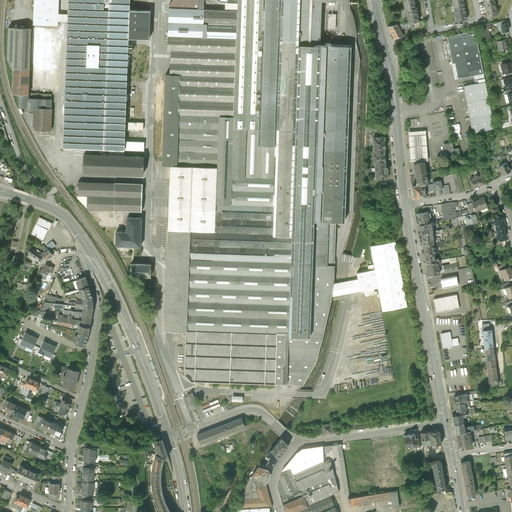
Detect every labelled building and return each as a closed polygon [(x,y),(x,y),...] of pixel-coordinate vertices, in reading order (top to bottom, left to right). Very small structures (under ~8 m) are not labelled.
[(58,21),(69,22),(70,14),(59,14),(59,0),(37,0),(36,24),(57,25),(58,21)] [(130,11),(130,0),(70,0),(70,14),(69,22),(64,154),(83,155),(126,156),(130,40),(151,41),(152,12),(130,11)] [(167,0),(167,76),(165,169),(172,169),(165,331),(185,332),(185,373),(194,382),(302,385),(315,358),(332,300),(332,295),(334,283),(335,275),(335,266),(334,266),(334,261),(337,223),(341,223),(348,46),(321,46),(322,3),(334,3),(334,0),(167,0)] [(415,9),(413,0),(402,0),(404,11),(405,10),(415,9)] [(497,15),(494,0),(484,2),(487,17),(497,15)] [(467,19),(464,6),(454,8),(457,21),(467,19)] [(418,23),(416,9),(415,9),(405,10),(407,24),(418,23)] [(336,28),(336,13),(328,13),(328,28),(336,28)] [(490,27),(489,23),(481,25),(484,39),(491,37),(488,27),(490,27)] [(505,24),(499,25),(499,29),(500,34),(506,33),(506,32),(508,31),(506,24),(505,24)] [(403,35),(397,25),(387,27),(394,38),(403,35)] [(31,94),(33,29),(10,28),(9,58),(15,69),(15,94),(20,94),(31,94)] [(473,30),(445,36),(451,63),(453,63),(456,78),(469,75),(471,81),(477,80),(483,79),(473,30)] [(499,40),(496,41),(499,52),(502,51),(502,53),(508,51),(505,39),(501,40),(501,39),(499,39),(499,40)] [(511,65),(511,61),(499,64),(501,73),(504,73),(510,71),(511,70),(511,65)] [(511,75),(502,78),(504,88),(509,86),(511,85),(511,75)] [(477,83),(462,86),(466,103),(486,99),(487,98),(483,79),(477,80),(477,83)] [(31,94),(20,94),(20,107),(35,108),(34,130),(53,130),(54,108),(53,108),(53,98),(31,97),(31,94)] [(466,103),(465,103),(468,119),(489,114),(486,99),(466,103)] [(489,114),(468,119),(471,135),(492,131),(489,114)] [(426,131),(410,132),(412,163),(425,162),(428,162),(426,131)] [(372,148),(388,147),(387,137),(372,138),(372,148)] [(452,143),(443,145),(445,158),(454,156),(452,143)] [(370,152),(371,158),(388,156),(388,147),(372,148),(373,152),(370,152)] [(83,173),(142,174),(143,156),(126,156),(83,155),(83,173)] [(389,167),(388,156),(371,158),(371,164),(374,164),(374,168),(389,167)] [(427,174),(425,162),(412,163),(409,163),(411,173),(414,174),(415,176),(427,174)] [(510,172),(505,162),(498,166),(503,176),(510,172)] [(375,178),(390,177),(389,167),(374,168),(375,178)] [(462,191),(457,167),(440,171),(441,177),(452,175),(456,193),(462,191)] [(427,174),(415,176),(417,186),(424,185),(429,184),(427,174)] [(475,178),(479,186),(485,184),(481,176),(478,178),(477,177),(475,178)] [(469,181),(472,189),(479,186),(475,178),(473,179),(473,180),(469,181)] [(440,181),(432,182),(434,191),(441,190),(440,181)] [(142,184),(79,182),(79,195),(88,195),(88,209),(141,211),(142,184)] [(417,186),(412,187),(414,200),(427,197),(424,185),(417,186)] [(487,207),(484,198),(473,203),(476,211),(487,207)] [(450,204),(436,206),(439,219),(450,217),(449,212),(449,208),(451,208),(450,204)] [(422,213),(416,214),(419,226),(429,224),(426,212),(422,213)] [(471,216),(460,218),(461,220),(464,220),(464,219),(465,219),(465,220),(471,219),(472,224),(477,223),(475,215),(471,216)] [(506,216),(495,218),(496,223),(494,224),(495,227),(497,227),(499,235),(498,236),(499,240),(508,238),(507,234),(508,234),(507,227),(508,227),(506,216)] [(52,223),(39,217),(31,234),(43,239),(47,230),(49,230),(52,223)] [(116,231),(115,246),(140,247),(142,218),(127,217),(126,231),(116,231)] [(429,224),(419,226),(420,234),(431,232),(430,224),(429,224)] [(431,232),(420,234),(423,246),(439,242),(438,238),(433,239),(432,236),(441,234),(440,230),(431,232)] [(465,261),(466,267),(469,267),(464,239),(461,239),(463,249),(464,257),(465,261)] [(373,268),(356,271),(357,279),(359,290),(363,289),(364,295),(375,294),(374,288),(377,288),(381,312),(407,308),(396,241),(369,246),(373,268)] [(439,242),(423,246),(424,254),(435,252),(434,248),(444,246),(445,245),(444,241),(439,242)] [(29,255),(32,257),(33,256),(35,252),(33,251),(34,249),(31,247),(27,252),(30,254),(29,255)] [(52,256),(47,250),(44,247),(42,249),(45,251),(41,254),(46,260),(52,256)] [(40,252),(37,250),(35,252),(33,256),(36,258),(35,259),(36,260),(37,259),(41,262),(43,261),(46,260),(41,254),(40,252)] [(435,252),(424,254),(426,263),(438,261),(439,260),(438,257),(436,257),(435,252)] [(438,261),(426,263),(429,275),(440,273),(438,267),(438,264),(439,264),(438,261)] [(31,263),(25,262),(22,270),(24,271),(25,270),(27,271),(30,267),(31,263)] [(153,264),(133,263),(132,277),(152,277),(153,264)] [(450,264),(438,267),(440,273),(457,269),(456,263),(450,264)] [(54,268),(45,265),(42,274),(48,276),(49,273),(52,274),(54,268)] [(511,276),(511,273),(508,265),(505,266),(499,268),(504,280),(511,276)] [(456,275),(440,278),(442,288),(458,285),(456,275)] [(88,287),(85,277),(77,280),(79,289),(88,287)] [(357,279),(334,283),(332,295),(359,290),(357,279)] [(511,297),(511,283),(509,284),(503,287),(508,299),(511,297)] [(88,287),(79,289),(82,298),(83,298),(92,298),(89,287),(88,287)] [(51,296),(48,295),(44,302),(51,303),(54,303),(64,304),(64,299),(66,292),(62,292),(61,299),(57,299),(57,297),(51,297),(51,296)] [(457,295),(433,299),(435,313),(460,309),(457,295)] [(92,298),(83,298),(84,300),(76,300),(75,303),(75,306),(83,307),(93,308),(92,298)] [(51,303),(44,302),(41,308),(41,310),(47,311),(49,307),(51,307),(51,303)] [(68,305),(64,304),(63,307),(63,314),(68,314),(72,315),(72,311),(71,311),(71,305),(68,305)] [(93,308),(83,307),(75,306),(75,309),(82,310),(82,309),(83,309),(82,312),(72,311),(72,315),(83,316),(91,317),(93,308)] [(38,310),(30,315),(44,318),(46,312),(38,310)] [(91,317),(83,316),(82,322),(71,319),(72,315),(68,314),(68,319),(63,318),(63,316),(58,315),(57,321),(72,324),(79,325),(89,327),(91,317)] [(89,327),(79,325),(78,328),(79,329),(78,332),(88,334),(89,327)] [(491,329),(483,330),(485,349),(485,348),(493,348),(491,329)] [(451,331),(441,333),(443,348),(453,347),(458,346),(457,339),(452,339),(451,331)] [(88,334),(78,332),(77,336),(75,336),(74,338),(77,339),(75,344),(85,346),(88,334)] [(30,337),(24,335),(22,340),(19,345),(25,347),(30,337)] [(36,340),(30,337),(25,347),(31,350),(33,346),(36,340)] [(48,345),(42,342),(39,348),(38,352),(43,355),(48,345)] [(54,347),(48,345),(43,355),(49,358),(51,353),(54,347)] [(493,348),(485,348),(488,367),(496,366),(493,348)] [(160,385),(150,359),(147,360),(157,386),(160,385)] [(496,366),(488,367),(490,385),(498,384),(496,366)] [(78,371),(68,368),(66,375),(64,374),(63,378),(65,379),(63,385),(74,388),(78,371)] [(34,380),(29,378),(27,381),(26,380),(24,385),(28,387),(28,388),(27,388),(25,391),(28,392),(34,380)] [(39,382),(34,380),(28,392),(26,397),(31,399),(33,395),(31,394),(33,390),(31,390),(32,389),(36,391),(39,386),(37,385),(39,382)] [(196,405),(192,393),(186,395),(190,405),(189,405),(191,409),(195,407),(194,405),(196,405)] [(454,398),(456,406),(466,404),(469,403),(468,396),(454,398)] [(63,399),(62,399),(61,404),(59,404),(59,403),(56,402),(55,405),(69,408),(70,403),(66,402),(67,400),(63,399)] [(201,405),(203,412),(221,406),(218,399),(201,405)] [(15,405),(8,401),(4,410),(11,413),(15,405)] [(466,404),(456,406),(457,415),(468,413),(467,409),(466,404)] [(26,410),(15,405),(11,413),(16,416),(15,418),(18,419),(19,417),(22,419),(26,410)] [(69,408),(55,405),(55,408),(58,409),(58,407),(60,408),(58,413),(59,413),(65,414),(65,413),(67,413),(69,408)] [(451,416),(453,426),(467,423),(466,418),(469,417),(468,413),(457,415),(451,416)] [(46,430),(48,432),(53,423),(40,417),(36,425),(41,428),(40,429),(45,432),(46,430)] [(243,418),(234,421),(237,430),(246,426),(243,418)] [(234,421),(225,425),(228,433),(237,430),(234,421)] [(53,423),(48,432),(57,436),(59,437),(61,434),(64,428),(53,423)] [(453,426),(455,435),(467,432),(470,432),(479,430),(478,425),(467,427),(467,423),(453,426)] [(225,425),(215,428),(218,437),(228,433),(225,425)] [(215,428),(206,432),(209,440),(218,437),(215,428)] [(511,428),(503,430),(504,440),(511,439),(511,438),(511,437),(511,428)] [(15,436),(5,430),(0,439),(10,445),(15,436)] [(438,431),(421,433),(423,442),(432,440),(433,444),(441,443),(440,432),(438,431)] [(206,432),(196,435),(199,444),(209,440),(206,432)] [(467,432),(455,435),(457,448),(473,445),(470,432),(467,432)] [(416,434),(403,436),(405,448),(419,446),(419,449),(422,448),(420,437),(417,438),(416,434)] [(287,444),(281,438),(271,450),(279,457),(288,446),(287,444)] [(28,451),(31,443),(27,441),(23,449),(28,451)] [(156,452),(156,454),(165,459),(166,458),(168,457),(164,441),(154,444),(156,452)] [(41,447),(31,443),(28,451),(37,456),(41,447)] [(344,458),(341,443),(333,444),(330,445),(331,446),(333,446),(338,445),(340,458),(344,458)] [(337,511),(331,497),(339,494),(331,461),(325,463),(325,454),(329,454),(331,452),(332,448),(330,446),(324,447),(324,446),(302,449),(296,452),(282,470),(277,486),(282,504),(284,511),(337,511)] [(49,451),(41,447),(37,456),(44,459),(45,459),(49,451)] [(272,466),(279,457),(271,450),(268,454),(270,456),(267,461),(268,462),(266,464),(272,466)] [(52,452),(49,451),(45,459),(44,459),(43,460),(47,462),(52,452)] [(511,452),(503,454),(505,466),(511,464),(511,452)] [(165,459),(156,454),(154,457),(153,461),(152,464),(151,468),(161,470),(162,467),(163,464),(164,462),(165,459)] [(9,460),(4,458),(0,466),(0,470),(8,474),(12,465),(8,463),(9,460)] [(349,495),(344,458),(340,458),(346,495),(349,495)] [(445,467),(443,461),(436,462),(438,475),(446,474),(445,467)] [(471,461),(461,463),(463,473),(473,471),(471,461)] [(262,463),(261,467),(268,469),(268,471),(270,472),(272,466),(266,464),(262,463)] [(29,470),(20,466),(17,472),(15,477),(18,478),(24,481),(29,470)] [(261,467),(258,466),(251,476),(267,481),(270,472),(268,471),(268,469),(261,467)] [(161,470),(151,468),(151,472),(151,477),(151,481),(151,485),(161,484),(161,480),(161,477),(161,473),(161,470)] [(39,474),(29,470),(24,481),(34,485),(37,480),(39,474)] [(473,471),(463,473),(464,483),(475,481),(473,471)] [(449,489),(446,474),(438,475),(441,490),(449,489)] [(267,481),(251,476),(250,476),(248,482),(245,487),(243,492),(240,497),(237,509),(250,508),(269,507),(272,507),(266,485),(267,481)] [(475,481),(464,483),(466,495),(477,494),(475,481)] [(59,484),(50,484),(49,488),(48,488),(48,491),(49,491),(49,498),(53,498),(53,499),(54,500),(58,500),(59,484)] [(154,500),(164,497),(163,494),(162,491),(161,487),(161,484),(151,485),(152,489),(152,493),(153,496),(154,500)] [(10,493),(4,490),(0,498),(3,500),(2,502),(6,503),(8,499),(10,501),(13,496),(9,494),(10,493)] [(397,491),(390,492),(391,499),(392,507),(399,506),(397,491)] [(390,492),(348,498),(349,506),(391,499),(390,492)] [(19,498),(18,499),(17,498),(15,502),(21,505),(25,497),(20,495),(19,498)] [(19,510),(21,505),(15,502),(17,498),(18,499),(19,498),(16,496),(11,507),(19,510)] [(30,500),(25,497),(21,505),(25,507),(28,508),(30,504),(28,503),(30,500)] [(159,511),(162,511),(169,509),(167,506),(166,503),(165,500),(164,497),(154,500),(155,503),(157,506),(158,510),(159,511)] [(35,511),(38,506),(32,503),(30,509),(35,511)]
